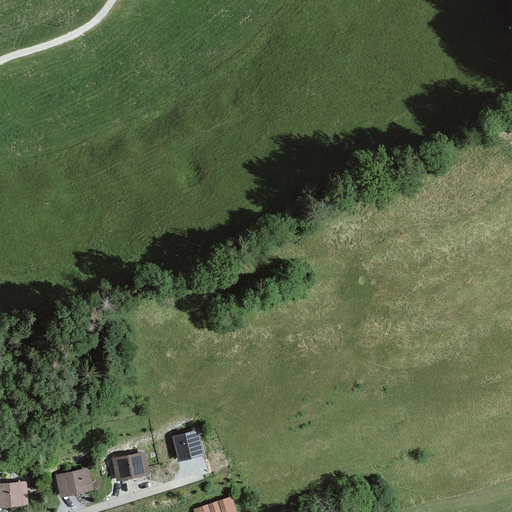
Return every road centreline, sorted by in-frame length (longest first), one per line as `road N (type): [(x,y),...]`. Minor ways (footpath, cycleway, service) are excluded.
road 1 (track): [(0,64),(93,26),(120,0)]
road 2 (residential): [(87,511),(203,477)]
